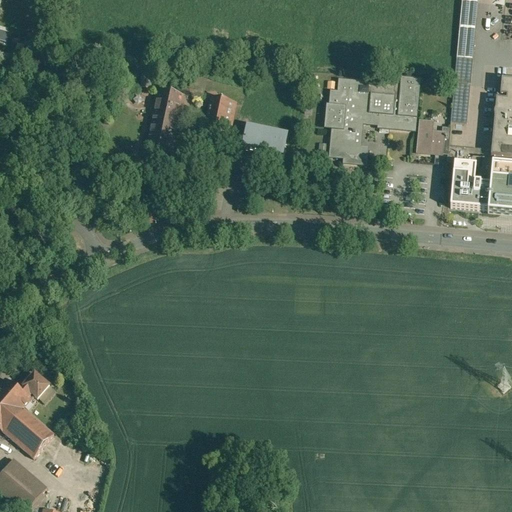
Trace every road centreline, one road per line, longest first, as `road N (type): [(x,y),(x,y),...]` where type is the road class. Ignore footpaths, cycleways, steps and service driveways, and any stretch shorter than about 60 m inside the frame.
road 1 (residential): [(103,256),(203,226),(291,224),(511,245)]
road 2 (unknown): [(153,237),(150,182),(190,151),(201,106)]
